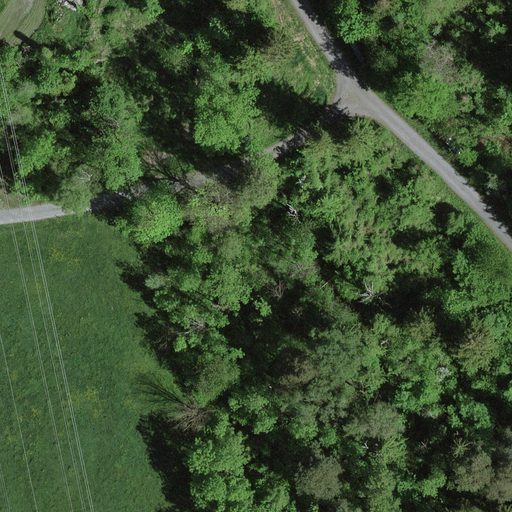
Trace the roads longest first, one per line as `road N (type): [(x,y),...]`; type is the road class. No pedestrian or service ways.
road 1 (track): [(0,215),(107,202),(273,158),(360,93)]
road 2 (track): [(293,0),(360,93),(511,243)]
